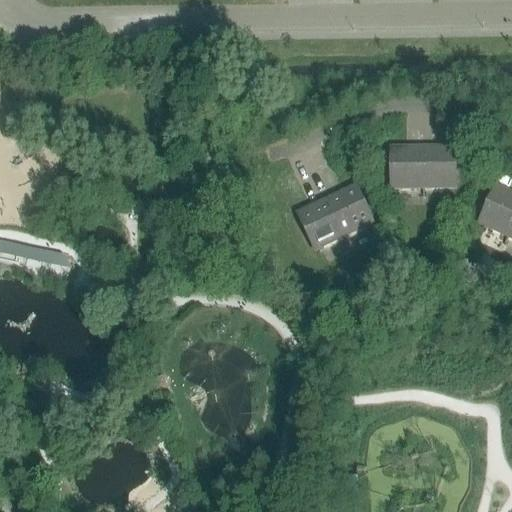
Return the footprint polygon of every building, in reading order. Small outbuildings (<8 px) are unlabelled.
[(456,148),(441,149),(423,149),(424,187),(433,187),(433,190),(457,190),(456,148)] [(423,149),(407,149),(391,149),(391,190),(415,190),(415,187),(424,187),(423,149)] [(502,232),(510,236),(511,232),(511,194),(497,187),(479,225),(501,235),(502,232)] [(357,188),(327,202),(343,236),(351,232),(353,235),(375,225),(357,188)] [(327,202),(312,209),(298,216),(315,253),(337,242),(336,239),(343,236),(327,202)] [(65,254),(0,239),(0,254),(27,260),(50,265),(68,269),(72,270),(65,254)] [(162,378),(146,385),(154,404),(171,397),(162,378)] [(357,478),(345,479),(346,494),(358,494),(358,491),(357,478)]
